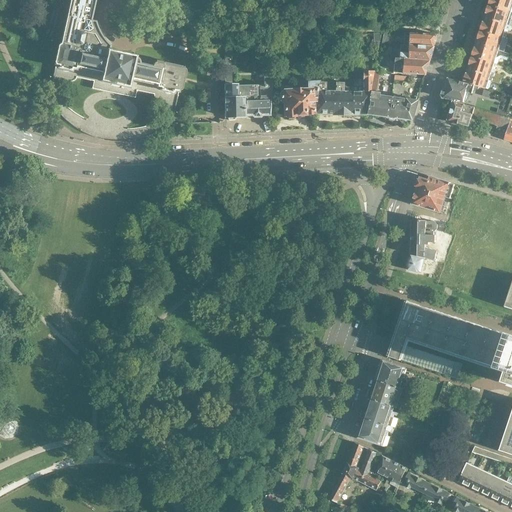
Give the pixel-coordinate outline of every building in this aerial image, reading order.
[(155,99),(157,99),(156,101),(160,104),(161,105),(162,107),(163,110),(163,112),(163,114),(162,116),(162,117),(160,120),(159,121),(157,122),(154,123),(149,125),(141,127),(138,127),(129,128),(129,129),(125,129),(126,139),(129,139),(129,141),(136,140),(142,139),(147,137),(152,135),(162,130),(165,128),(171,124),(176,103),(178,91),(179,91),(180,90),(181,89),(182,88),(185,71),(185,70),(185,69),(184,69),(183,68),(184,67),(156,61),(156,62),(155,62),(153,63),(153,64),(152,67),(139,64),(138,60),(137,59),(136,58),(136,57),(109,51),(110,47),(109,46),(107,43),(106,44),(103,40),(104,40),(102,37),(101,37),(100,35),(99,33),(99,32),(98,29),(97,30),(96,25),(95,22),(90,21),(94,0),(69,0),(60,44),(59,44),(59,45),(58,45),(54,63),(55,63),(54,65),(55,65),(55,66),(48,97),(47,97),(47,98),(48,98),(52,105),(57,112),(59,114),(61,116),(65,120),(78,129),(79,128),(81,129),(86,120),(83,119),(83,118),(80,116),(76,114),(72,111),(69,108),(65,106),(64,104),(63,103),(60,99),(59,98),(58,96),(58,95),(58,93),(58,92),(59,90),(60,88),(63,85),(64,84),(66,83),(70,82),(70,81),(74,80),(75,79),(75,77),(93,81),(91,88),(135,98),(136,90),(153,94),(153,96),(154,97),(155,99)] [(489,4),(489,5),(509,12),(511,12),(511,0),(488,0),(488,2),(488,3),(489,4)] [(486,13),(485,18),(507,25),(511,27),(511,21),(511,18),(511,12),(509,12),(489,5),(489,6),(488,6),(487,7),(486,7),(485,11),(486,12),(486,13)] [(481,30),(481,31),(505,39),(508,30),(511,31),(511,27),(507,25),(485,18),(483,23),(482,23),(481,24),(480,28),(481,30)] [(478,39),(476,43),(509,55),(511,50),(503,47),(505,39),(481,31),(480,31),(480,32),(478,33),(477,36),(477,37),(478,38),(478,39)] [(403,45),(408,45),(433,46),(436,38),(434,34),(409,33),(403,33),(403,45)] [(223,38),(224,58),(232,58),(231,38),(223,38)] [(472,56),(497,64),(499,58),(507,61),(509,55),(476,43),(475,49),(474,48),(473,50),(472,49),(471,54),(472,54),(472,55),(472,56)] [(399,52),(399,59),(428,62),(433,47),(433,46),(408,45),(408,53),(407,53),(399,52)] [(469,64),(470,64),(468,69),(490,76),(501,80),(502,75),(494,72),(497,64),(472,56),(472,57),(471,57),(470,58),(468,62),(469,62),(469,63),(469,64)] [(393,73),(402,73),(421,75),(424,76),(425,75),(424,75),(427,67),(427,66),(428,62),(399,59),(391,59),(391,66),(394,66),(393,73)] [(464,75),(463,79),(464,81),(463,81),(464,81),(463,82),(474,86),(489,90),(491,81),(499,84),(501,80),(490,76),(468,69),(466,74),(466,75),(464,75)] [(352,87),(352,91),(352,114),(360,114),(360,115),(366,115),(369,94),(370,94),(370,92),(374,71),(362,71),(362,87),(352,87)] [(225,85),(224,86),(226,117),(228,119),(228,120),(235,120),(235,119),(236,117),(245,116),(252,116),(254,118),(261,117),(262,116),(270,116),(271,101),(270,100),(273,74),(270,74),(266,75),(263,75),(263,85),(259,85),(259,87),(259,88),(259,96),(260,96),(260,101),(258,101),(257,85),(238,85),(238,84),(231,84),(231,75),(227,75),(227,76),(225,76),(225,85)] [(442,96),(443,99),(452,102),(453,101),(455,102),(456,100),(458,100),(458,101),(460,102),(460,101),(464,102),(464,100),(469,101),(470,97),(469,97),(470,93),(472,94),(474,86),(463,82),(458,81),(448,78),(445,89),(443,91),(442,96)] [(280,86),(280,91),(283,91),(280,94),(281,100),(284,103),(284,107),(283,107),(284,112),(285,116),(288,119),(289,120),(289,119),(293,119),(294,119),(294,118),(296,116),(297,116),(301,116),(313,115),(313,114),(316,114),(315,111),(319,83),(320,82),(320,81),(307,81),(307,88),(283,89),(282,86),(280,86)] [(315,111),(316,114),(332,114),(333,114),(333,92),(336,92),(336,91),(335,91),(326,90),(326,82),(320,82),(319,83),(315,111)] [(333,92),(333,114),(352,115),(352,114),(352,91),(344,91),(344,83),(335,82),(335,91),(336,91),(336,92),(333,92)] [(368,99),(366,115),(390,118),(392,102),(380,101),(381,97),(379,97),(379,93),(370,92),(370,94),(369,94),(368,99)] [(392,102),(390,118),(410,121),(417,100),(414,100),(404,98),(403,104),(392,102)] [(454,102),(448,122),(470,127),(472,119),(497,126),(495,133),(500,134),(499,137),(504,138),(504,140),(510,121),(511,118),(507,117),(500,115),(475,107),(455,102),(453,101),(452,102),(454,102)] [(413,204),(413,205),(423,208),(441,213),(446,198),(451,199),(455,185),(455,184),(451,183),(451,182),(450,182),(450,183),(432,177),(431,177),(430,180),(421,178),(419,179),(418,179),(415,186),(417,186),(418,188),(416,193),(413,195),(415,198),(413,204)] [(412,220),(411,250),(411,255),(424,258),(425,257),(434,260),(436,254),(437,251),(426,247),(426,245),(429,245),(429,242),(436,242),(436,235),(434,235),(434,232),(437,229),(437,225),(435,221),(412,220)] [(407,270),(408,270),(418,273),(418,272),(421,273),(423,266),(435,269),(435,268),(441,270),(446,258),(436,254),(434,260),(425,257),(424,258),(411,255),(408,259),(407,265),(407,270)] [(419,305),(406,301),(388,355),(387,356),(401,360),(405,347),(409,336),(416,338),(415,340),(510,372),(507,382),(511,383),(511,336),(426,308),(419,305)] [(406,369),(384,362),(381,372),(378,374),(377,377),(378,381),(403,389),(406,388),(408,382),(406,379),(407,374),(405,373),(406,369)] [(378,381),(375,390),(372,392),(371,396),(372,400),(394,407),(401,409),(404,399),(401,398),(403,389),(378,381)] [(372,400),(369,409),(366,411),(365,415),(366,418),(366,419),(395,428),(399,419),(394,417),(395,412),(393,411),(394,407),(372,400)] [(511,412),(500,450),(511,454),(511,412)] [(8,417),(0,418),(0,437),(6,440),(15,439),(18,433),(19,426),(16,419),(8,417)] [(366,419),(363,428),(360,430),(359,434),(360,437),(360,438),(381,445),(381,446),(386,447),(390,436),(388,436),(389,432),(392,434),(395,428),(366,419)] [(356,443),(353,450),(362,453),(364,447),(357,443),(356,443)] [(343,474),(330,499),(338,503),(345,491),(351,478),(354,480),(354,479),(377,490),(382,480),(378,479),(369,474),(370,470),(377,453),(369,449),(361,470),(359,469),(348,464),(343,474)] [(353,450),(351,457),(359,460),(362,453),(353,450)] [(442,455),(436,466),(449,473),(454,461),(449,458),(449,459),(442,455)] [(383,456),(377,470),(375,469),(374,471),(370,470),(369,474),(378,479),(380,474),(384,476),(391,460),(383,456)] [(349,462),(348,464),(359,469),(360,468),(357,466),(359,460),(351,457),(349,462)] [(391,460),(384,476),(388,478),(384,488),(388,490),(392,480),(399,464),(391,460)] [(477,467),(467,463),(458,482),(468,486),(477,467)] [(399,464),(392,480),(399,484),(407,468),(399,464)] [(487,472),(477,467),(468,486),(478,491),(487,472)] [(488,496),(497,476),(487,472),(478,491),(488,496)] [(405,481),(408,482),(406,486),(411,488),(412,487),(425,493),(429,483),(409,473),(405,481)] [(498,500),(507,481),(497,476),(488,496),(498,500)] [(508,505),(511,495),(511,477),(509,477),(507,481),(498,500),(508,505)] [(392,480),(389,488),(394,491),(393,493),(395,494),(400,484),(399,484),(392,480)] [(429,483),(425,493),(438,499),(437,501),(442,504),(443,500),(446,501),(450,493),(429,483)] [(194,492),(180,499),(186,511),(194,511),(202,509),(194,492)] [(453,505),(456,506),(455,510),(458,511),(459,511),(460,511),(462,511),(475,511),(478,507),(457,497),(453,505)]
